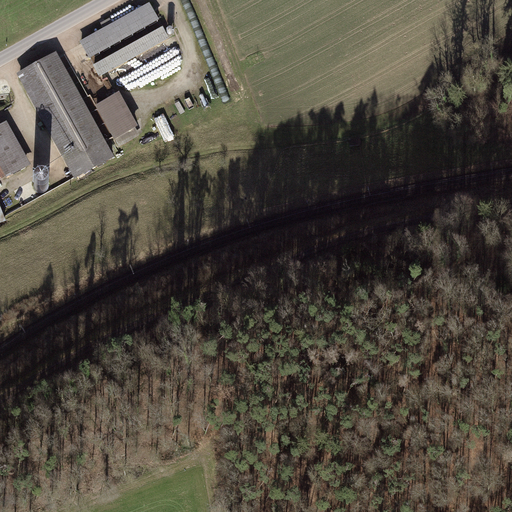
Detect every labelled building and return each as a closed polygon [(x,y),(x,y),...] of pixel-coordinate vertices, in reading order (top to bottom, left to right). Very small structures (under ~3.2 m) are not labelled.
[(149,6),(81,43),(91,60),(158,22),(149,6)] [(162,29),(95,66),(100,77),(168,39),(162,29)] [(112,158),(57,57),(20,77),(76,178),(112,158)] [(120,96),(97,108),(113,138),(114,137),(119,145),(137,135),(133,127),(136,125),(120,96)] [(0,180),(30,164),(7,122),(0,126),(0,180)]
